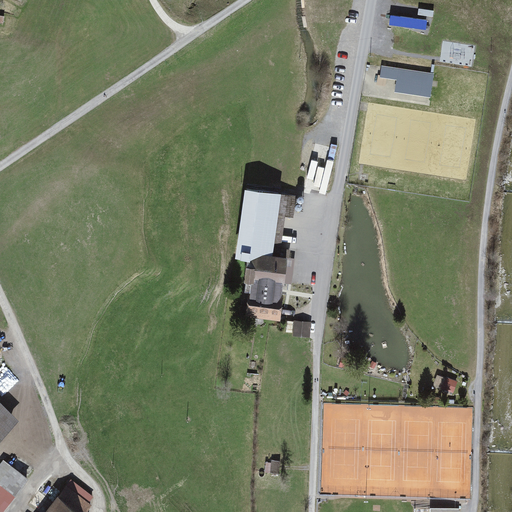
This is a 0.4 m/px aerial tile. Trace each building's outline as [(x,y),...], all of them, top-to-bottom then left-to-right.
[(390,14),(390,24),(427,26),(427,16),(390,14)] [(397,77),(395,89),(431,94),(435,71),(382,63),(380,75),(397,77)] [(326,193),(336,149),(315,144),(305,188),(326,193)] [(248,313),(279,317),(283,281),(291,281),(293,259),(289,258),(290,249),(282,248),(288,194),(245,189),(237,256),(248,257),(245,290),(250,291),(248,313)] [(313,324),(295,323),(295,340),(313,340),(313,324)] [(435,383),(442,384),(444,375),(438,373),(435,383)] [(456,382),(446,378),(443,387),(453,390),(456,382)] [(0,429),(9,421),(0,411),(0,429)] [(26,481),(4,465),(0,469),(0,508),(4,511),(26,481)] [(85,511),(94,501),(71,483),(48,511),(85,511)]
